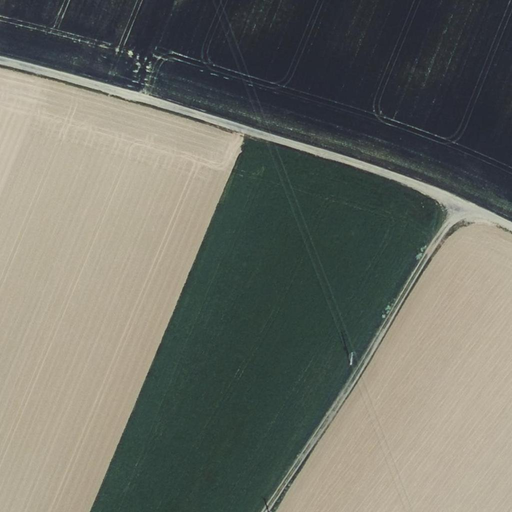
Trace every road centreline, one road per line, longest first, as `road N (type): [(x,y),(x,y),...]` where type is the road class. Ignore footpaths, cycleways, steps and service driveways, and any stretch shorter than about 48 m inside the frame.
road 1 (track): [(0,60),(380,172),(511,227)]
road 2 (track): [(264,511),(460,202)]
